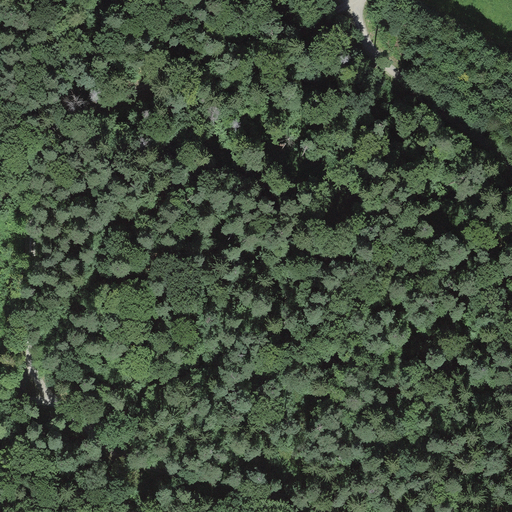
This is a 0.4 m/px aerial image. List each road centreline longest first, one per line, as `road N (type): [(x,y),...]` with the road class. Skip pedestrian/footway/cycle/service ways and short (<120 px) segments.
road 1 (track): [(342,0),(304,25),(92,109),(54,132),(38,164),(30,281),(30,357),(38,381)]
road 2 (track): [(38,381),(110,450),(141,465),(339,511)]
road 3 (track): [(511,165),(381,60),(344,0)]
road 4 (track): [(92,109),(0,23)]
